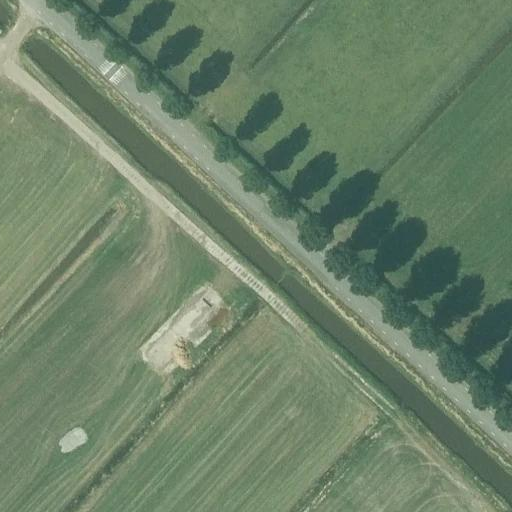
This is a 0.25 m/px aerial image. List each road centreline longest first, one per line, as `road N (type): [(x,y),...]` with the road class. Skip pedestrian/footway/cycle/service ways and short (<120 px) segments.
road 1 (track): [(497,511),(0,53)]
road 2 (unclassified): [(511,449),(31,0)]
